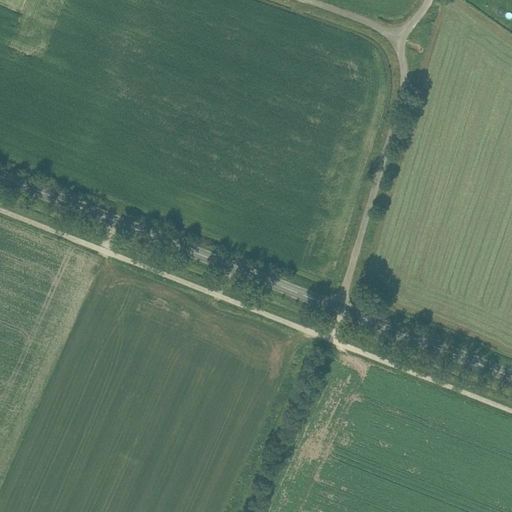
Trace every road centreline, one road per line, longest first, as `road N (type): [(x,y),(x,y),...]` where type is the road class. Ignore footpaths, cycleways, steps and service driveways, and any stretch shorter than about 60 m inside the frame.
road 1 (tertiary): [(337,307),(0,177)]
road 2 (unclassified): [(337,307),(398,88),(402,33),(422,0)]
road 3 (tertiary): [(511,375),(337,307)]
